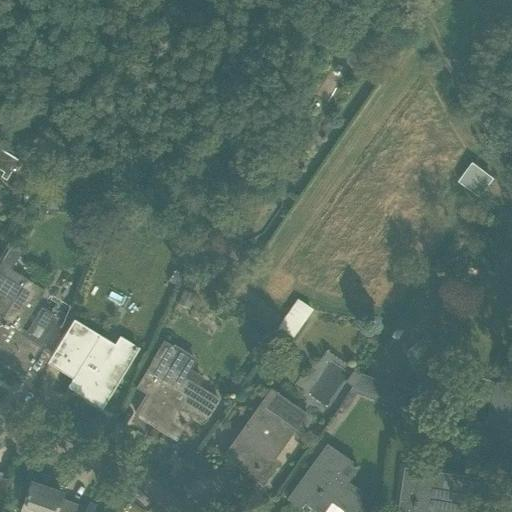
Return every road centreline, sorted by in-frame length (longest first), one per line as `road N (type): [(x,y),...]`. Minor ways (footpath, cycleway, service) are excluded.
road 1 (residential): [(208,511),(163,471),(76,426),(0,409)]
road 2 (unclassified): [(511,184),(414,0)]
